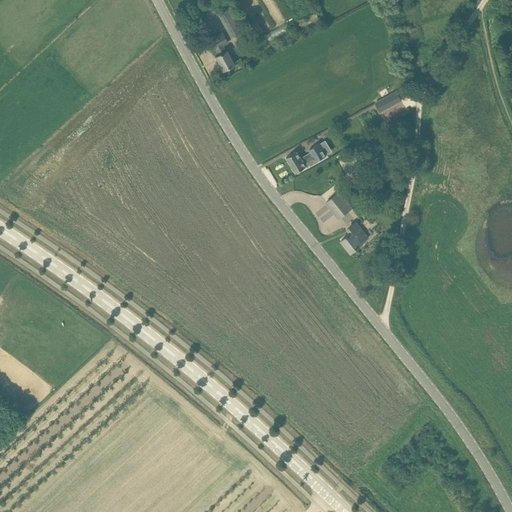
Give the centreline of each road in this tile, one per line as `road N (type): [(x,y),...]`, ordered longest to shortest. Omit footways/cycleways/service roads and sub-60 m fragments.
road 1 (tertiary): [(511,511),(458,415),(383,331),(240,142),(161,0)]
road 2 (secondary): [(330,495),(158,343),(0,229)]
road 3 (track): [(383,331),(420,106),(481,9)]
